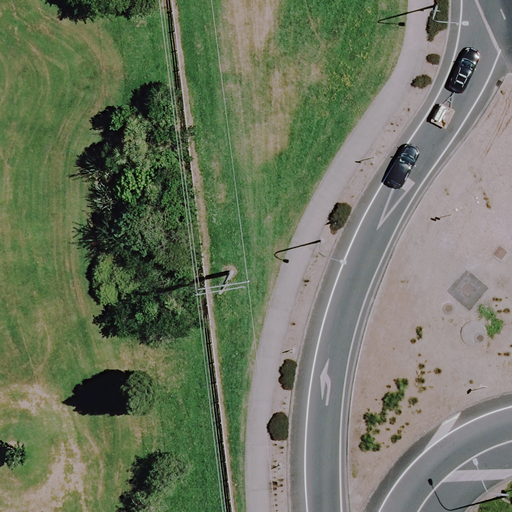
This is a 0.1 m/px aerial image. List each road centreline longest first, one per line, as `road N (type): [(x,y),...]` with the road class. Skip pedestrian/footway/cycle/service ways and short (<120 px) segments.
road 1 (primary): [(327,511),(325,413),(347,307),(397,190),(462,88),(492,0)]
road 2 (primary): [(511,423),(457,446),(397,511)]
